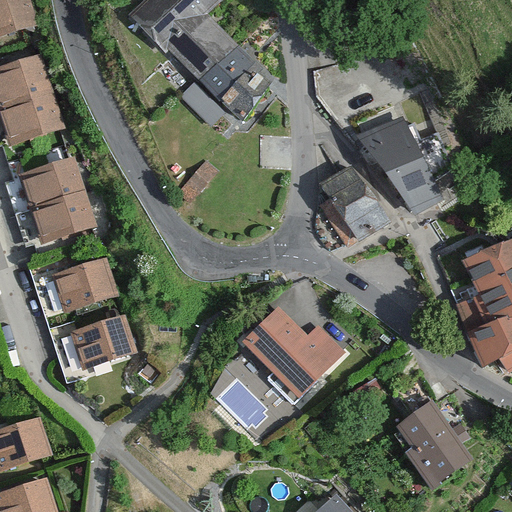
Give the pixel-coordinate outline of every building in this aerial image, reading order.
[(35,0),(0,0),(0,38),(43,25),(35,0)] [(226,0),(149,0),(137,12),(246,123),(284,86),(213,14),(226,0)] [(43,54),(0,69),(0,104),(2,110),(56,91),(43,54)] [(56,92),(2,111),(15,148),(69,129),(56,92)] [(410,122),(380,136),(417,212),(447,197),(410,122)] [(77,154),(23,173),(36,210),(90,191),(77,154)] [(222,169),(209,159),(183,192),(196,202),(222,169)] [(371,179),(327,205),(350,245),(395,220),(371,179)] [(89,192),(36,210),(49,247),(102,229),(89,192)] [(487,296),(462,307),(493,371),(511,361),(511,243),(471,263),(487,296)] [(111,258),(58,277),(71,314),(124,295),(111,258)] [(56,280),(42,284),(51,314),(64,310),(56,280)] [(313,335),(285,308),(251,343),(308,398),(352,353),(322,324),(313,335)] [(131,314),(77,333),(90,370),(144,351),(131,314)] [(74,333),(63,335),(72,372),(83,369),(74,333)] [(438,403),(399,432),(439,486),(479,457),(438,403)] [(45,419),(0,434),(0,462),(4,475),(58,456),(45,419)] [(64,511),(52,478),(0,496),(0,501),(3,511),(64,511)] [(357,511),(339,493),(318,511),(357,511)]
